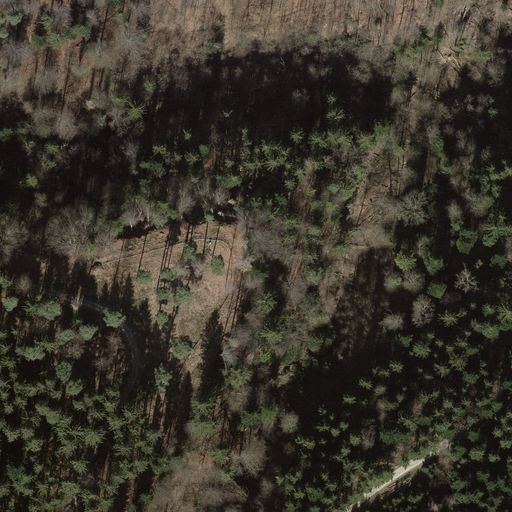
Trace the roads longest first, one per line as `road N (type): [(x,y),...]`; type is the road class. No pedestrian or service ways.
road 1 (track): [(347,0),(164,39),(0,110)]
road 2 (track): [(69,511),(96,440),(135,375),(135,345),(104,308),(0,277)]
road 3 (track): [(511,205),(485,228),(463,286),(309,419)]
road 4 (track): [(511,405),(433,450),(351,511)]
